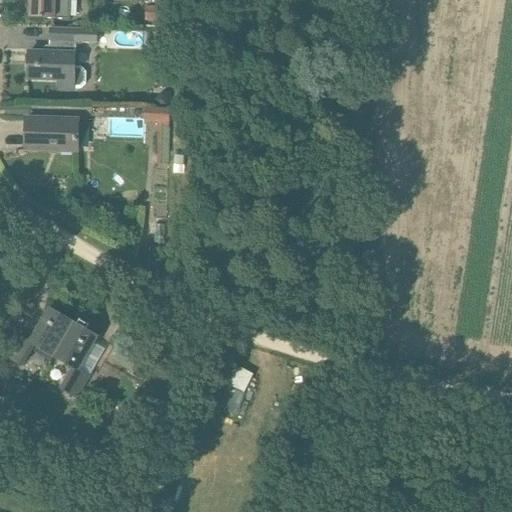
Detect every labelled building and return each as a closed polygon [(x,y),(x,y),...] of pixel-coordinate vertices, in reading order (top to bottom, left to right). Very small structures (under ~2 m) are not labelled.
[(71,0),(30,0),(30,18),(55,19),(70,19),(71,0)] [(147,5),(147,22),(169,22),(169,5),(147,5)] [(43,53),(29,53),(28,79),(59,83),(58,92),(77,93),(77,90),(81,90),(86,85),(86,73),(82,68),(78,67),(79,51),(75,50),(76,43),(99,44),(99,29),(51,28),(51,46),(47,46),(44,49),(43,53)] [(172,94),(164,94),(155,101),(155,107),(171,107),(172,94)] [(155,122),(154,162),(168,163),(169,107),(142,107),(141,122),(155,122)] [(47,119),(27,119),(27,150),(78,151),(79,120),(47,119)] [(23,331),(14,349),(9,359),(23,366),(34,346),(52,357),(73,322),(50,308),(30,342),(21,337),(24,331),(23,331)] [(99,337),(73,322),(52,357),(74,369),(62,390),(77,398),(93,370),(90,375),(81,370),(99,337)] [(224,383),(243,391),(252,373),(233,364),(224,383)]
